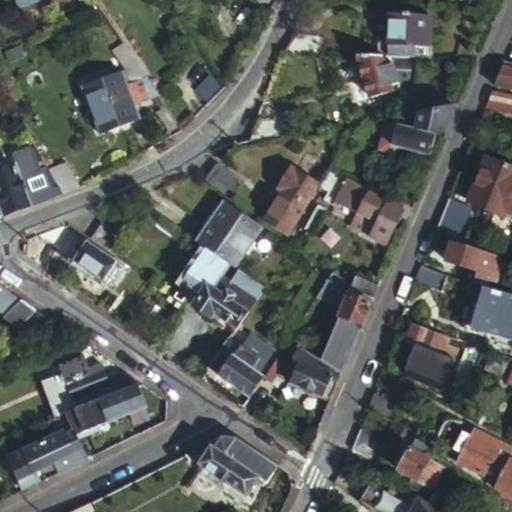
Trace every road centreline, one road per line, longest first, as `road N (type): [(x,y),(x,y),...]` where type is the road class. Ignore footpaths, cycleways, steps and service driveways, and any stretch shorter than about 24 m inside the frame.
road 1 (residential): [(511,14),(299,511)]
road 2 (residential): [(0,233),(180,153),(236,100),(292,0)]
road 3 (residential): [(0,261),(209,406)]
road 4 (residential): [(209,406),(186,429),(18,511)]
